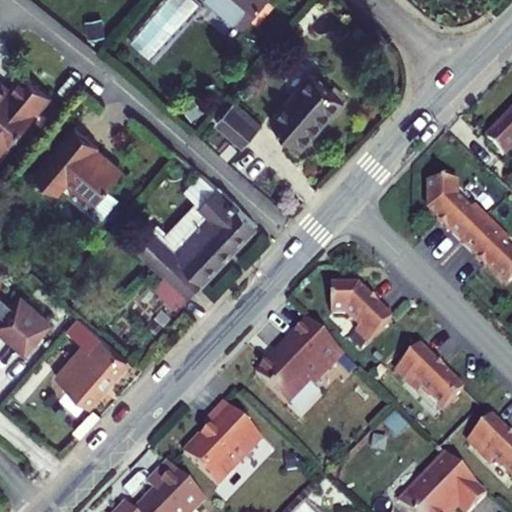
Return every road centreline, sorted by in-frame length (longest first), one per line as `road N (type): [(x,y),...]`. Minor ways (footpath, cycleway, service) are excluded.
road 1 (residential): [(0,11),(33,21),(90,61),(302,246)]
road 2 (tertiary): [(54,511),(302,246)]
road 3 (residential): [(511,366),(344,199)]
road 4 (tertiary): [(344,199),(458,74)]
